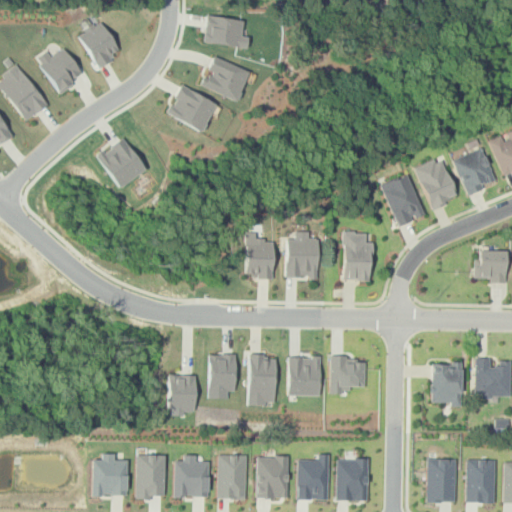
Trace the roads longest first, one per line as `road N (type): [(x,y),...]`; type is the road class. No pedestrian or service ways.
road 1 (residential): [(0,199),(95,286),(139,311),(511,320)]
road 2 (residential): [(393,511),(397,282),(426,244),(511,205)]
road 3 (residential): [(170,0),(159,54),(0,197)]
